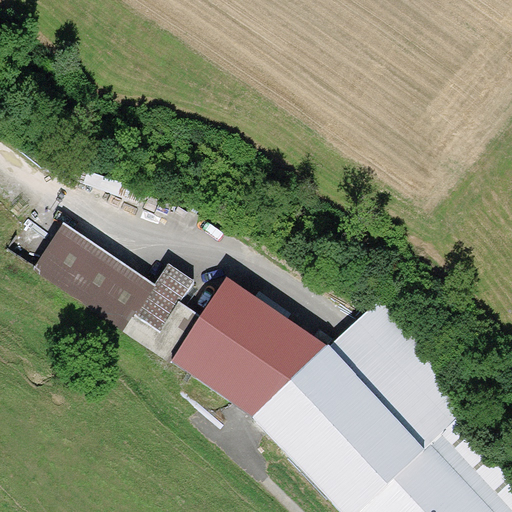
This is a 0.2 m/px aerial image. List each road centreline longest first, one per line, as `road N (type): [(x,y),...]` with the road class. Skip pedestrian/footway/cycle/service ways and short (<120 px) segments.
road 1 (track): [(511,494),(355,318),(186,232)]
road 2 (track): [(0,143),(55,181),(186,232)]
